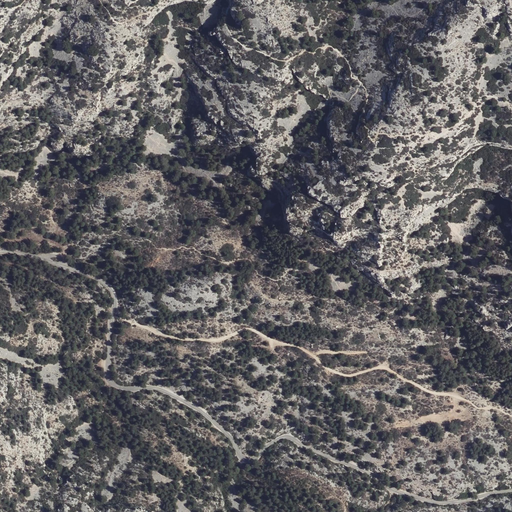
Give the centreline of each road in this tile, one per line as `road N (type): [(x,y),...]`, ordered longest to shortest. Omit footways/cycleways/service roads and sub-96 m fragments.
road 1 (unclassified): [(511,490),(428,500),(291,436),(241,458),(229,435),(195,407),(160,389),(109,380),(115,301),(106,284),(0,250)]
road 2 (track): [(113,308),(128,322),(181,339),(250,329),(296,345),(341,374),(386,368),(459,397)]
